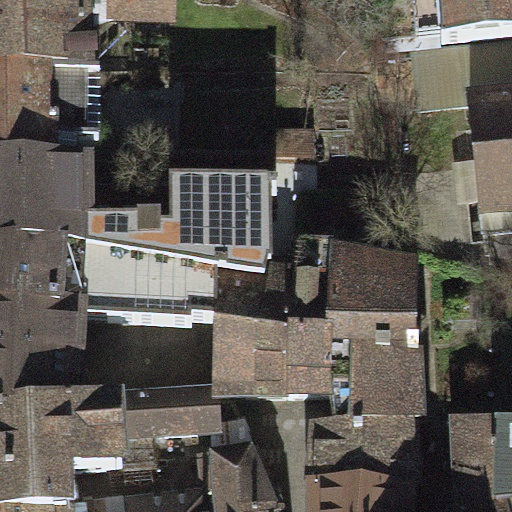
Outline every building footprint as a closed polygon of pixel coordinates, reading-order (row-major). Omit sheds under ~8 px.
[(0,0),(0,73),(90,75),(90,32),(89,0),(0,0)] [(171,0),(89,0),(90,32),(171,31),(171,0)] [(511,0),(409,0),(410,2),(434,0),(440,0),(444,48),(511,41),(511,0)] [(511,48),(417,58),(423,111),(473,107),(487,255),(511,252),(511,48)] [(0,73),(0,161),(51,164),(50,147),(90,147),(90,75),(0,73)] [(0,161),(0,249),(62,248),(217,276),(235,279),(264,282),(267,265),(273,266),(271,188),(173,186),(174,223),(90,228),(89,164),(51,164),(0,161)] [(0,413),(76,406),(83,321),(217,327),(217,276),(62,248),(0,249),(0,413)] [(298,270),(292,399),(346,401),(426,403),(422,349),(414,348),(419,273),(304,250),(298,270)] [(218,397),(292,399),(298,270),(273,266),(267,265),(264,282),(258,306),(231,304),(235,279),(217,276),(217,327),(218,397)] [(218,397),(119,403),(121,441),(220,433),(218,397)] [(347,429),(412,427),(426,426),(426,413),(426,403),(346,401),(346,417),(347,429)] [(0,413),(0,511),(65,511),(69,505),(67,475),(122,471),(121,441),(119,403),(76,406),(0,413)] [(499,511),(500,502),(501,424),(458,424),(459,511),(499,511)] [(511,424),(501,424),(500,502),(511,500),(511,424)] [(321,429),(316,486),(415,488),(412,427),(347,429),(321,429)] [(214,492),(214,511),(281,511),(258,453),(213,460),(214,492)] [(316,486),(316,511),(410,511),(415,488),(316,486)] [(65,511),(214,511),(214,492),(69,505),(65,511)]
